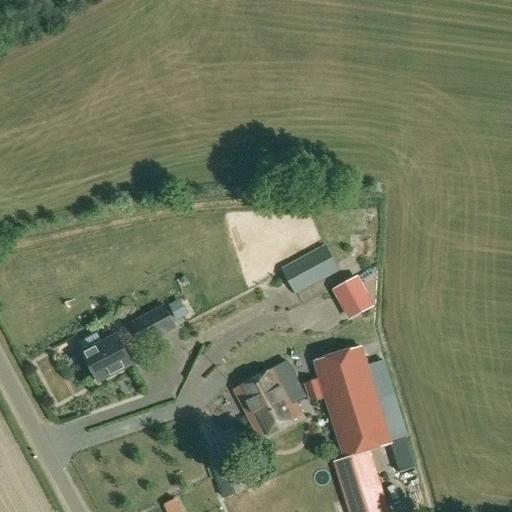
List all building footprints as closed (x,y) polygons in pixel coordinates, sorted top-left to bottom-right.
[(297,294),(339,272),(326,246),(283,268),(297,294)] [(340,301),(362,289),(356,279),(334,290),(340,301)] [(145,346),(178,329),(166,305),(134,322),(145,346)] [(285,346),(327,326),(319,308),(277,329),(285,346)] [(198,352),(231,330),(219,311),(185,332),(198,352)] [(241,327),(249,338),(265,327),(257,316),(241,327)] [(99,382),(133,364),(118,335),(84,353),(99,382)] [(361,347),(314,362),(320,379),(326,399),(344,457),(368,450),(391,443),(361,347)] [(247,414),(291,392),(279,367),(234,389),(247,414)] [(291,392),(247,414),(260,439),(304,416),(291,392)] [(238,453),(212,462),(225,500),(251,490),(238,453)] [(333,463),(345,499),(357,495),(346,459),(333,463)] [(180,511),(174,499),(162,505),(164,511),(180,511)]
